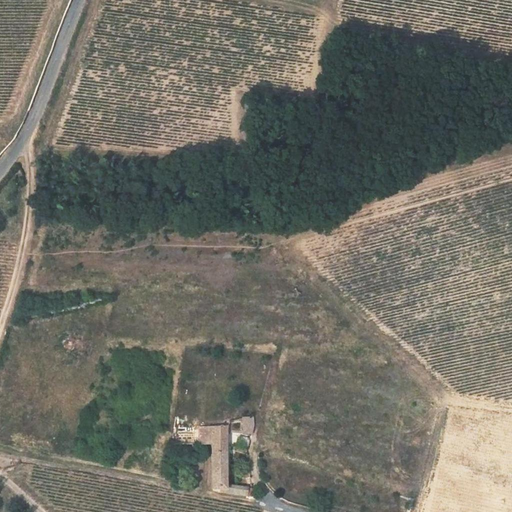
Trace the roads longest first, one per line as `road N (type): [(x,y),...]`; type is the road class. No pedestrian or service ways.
road 1 (track): [(22,140),(31,190),(0,328)]
road 2 (tertiary): [(0,171),(43,98),(78,0)]
